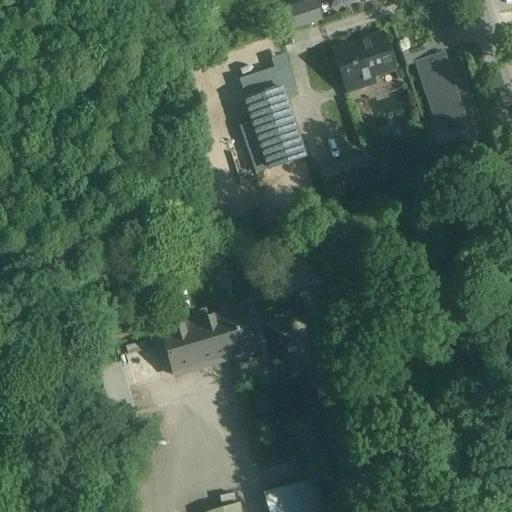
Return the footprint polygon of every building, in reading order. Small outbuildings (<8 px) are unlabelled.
[(313,3),(283,13),(288,30),(318,20),(313,3)] [(382,35),(332,52),(346,94),(361,89),(359,83),(394,71),(382,35)] [(441,56),(417,64),(437,127),(460,120),(462,128),(479,122),(458,59),(443,63),(441,56)] [(279,90),(245,102),(268,169),(302,158),(279,90)] [(367,156),(319,171),(326,193),(374,178),(367,156)] [(245,308),(218,316),(230,359),(258,351),(245,308)] [(215,317),(160,333),(173,375),(230,359),(218,316),(215,317)] [(302,511),(294,484),(260,494),(264,511),(302,511)]
